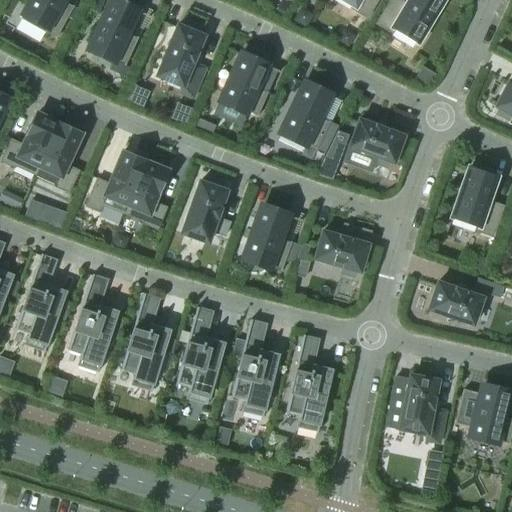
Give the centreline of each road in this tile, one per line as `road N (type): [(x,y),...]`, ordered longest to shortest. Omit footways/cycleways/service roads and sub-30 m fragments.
road 1 (residential): [(407,220),(216,156),(0,63)]
road 2 (residential): [(373,335),(139,277),(0,225)]
road 3 (residential): [(441,119),(188,0)]
road 4 (tertiary): [(0,442),(233,511)]
road 5 (residential): [(373,335),(336,511)]
road 6 (residential): [(511,366),(373,335)]
road 7 (residential): [(492,0),(441,119)]
